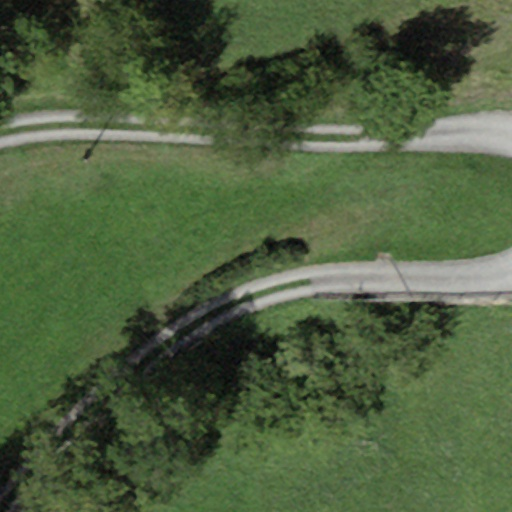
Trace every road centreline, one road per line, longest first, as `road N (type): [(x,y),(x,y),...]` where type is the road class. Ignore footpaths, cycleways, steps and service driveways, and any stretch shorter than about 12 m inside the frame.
road 1 (track): [(0,511),(25,476),(183,332),(267,291),(358,277),(511,270)]
road 2 (track): [(511,138),(120,127),(0,133)]
